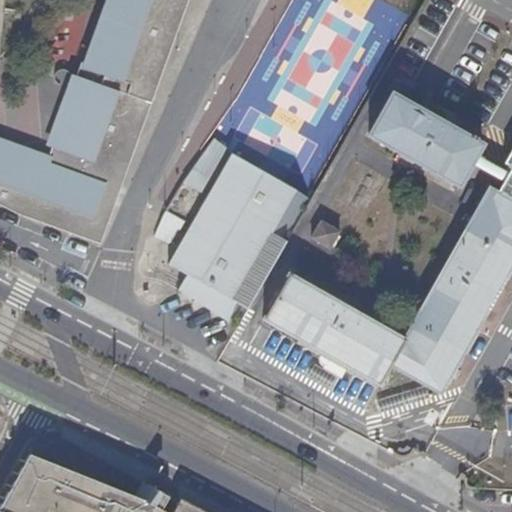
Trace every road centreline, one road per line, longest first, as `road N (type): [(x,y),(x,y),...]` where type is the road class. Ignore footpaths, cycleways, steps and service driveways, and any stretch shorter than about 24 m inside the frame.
road 1 (primary): [(413,511),(55,320)]
road 2 (primary): [(80,405),(285,511)]
